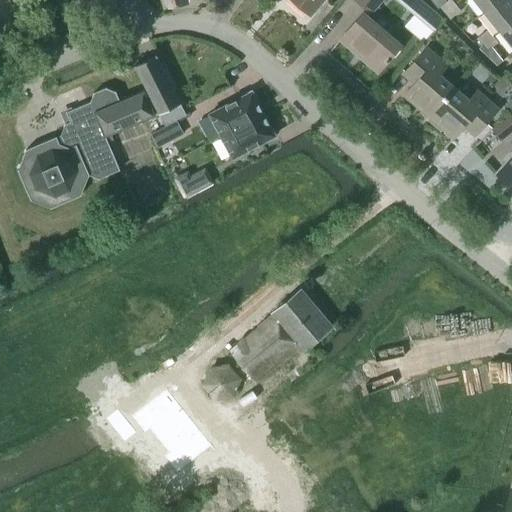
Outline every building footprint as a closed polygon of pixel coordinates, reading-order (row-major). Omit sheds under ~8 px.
[(321,0),(291,0),(309,15),(321,0)] [(353,0),(369,13),(380,0),(353,0)] [(443,13),(455,4),(451,0),(448,0),(439,8),(443,13)] [(473,0),(483,12),(498,0),(473,0)] [(511,0),(498,0),(483,12),(499,31),(511,20),(511,0)] [(455,4),(443,13),(447,18),(449,19),(460,10),(455,4)] [(376,72),(399,45),(362,13),(339,40),(376,72)] [(511,20),(499,31),(506,40),(502,43),(510,53),(511,51),(511,20)] [(481,45),(492,37),(487,30),(476,39),(481,45)] [(492,37),(481,45),(486,51),(497,43),(492,37)] [(428,116),(453,87),(438,74),(446,65),(424,47),(401,74),(412,84),(402,95),(428,116)] [(164,126),(185,116),(180,104),(178,103),(174,92),(173,91),(168,80),(167,79),(162,68),(161,67),(156,55),(154,56),(134,66),(135,67),(140,78),(141,79),(145,90),(146,91),(147,91),(157,113),(158,115),(164,126)] [(105,138),(154,116),(144,91),(119,101),(115,91),(105,87),(92,93),(89,102),(65,113),(66,113),(70,122),(63,125),(59,135),(25,150),(17,170),(30,201),(50,209),(81,196),(88,176),(98,180),(119,171),(105,138)] [(453,87),(428,116),(453,139),(463,128),(474,137),(497,109),(475,91),(468,100),(453,87)] [(219,136),(262,114),(250,92),(249,92),(249,93),(208,114),(219,136)] [(511,113),(508,117),(507,117),(491,130),(499,141),(511,130),(511,113)] [(273,137),(274,136),(262,114),(219,136),(231,159),(272,137),(273,137)] [(150,135),(157,148),(183,134),(176,121),(150,135)] [(511,152),(506,160),(508,162),(499,173),(511,185),(511,152)] [(175,179),(184,196),(195,190),(186,173),(175,179)] [(300,291),(282,305),(272,313),(273,314),(228,350),(254,383),(299,346),(302,349),(329,326),(300,291)] [(166,387),(132,415),(145,431),(150,426),(170,451),(164,455),(177,471),(211,444),(166,387)] [(119,406),(108,415),(126,437),(137,428),(119,406)]
